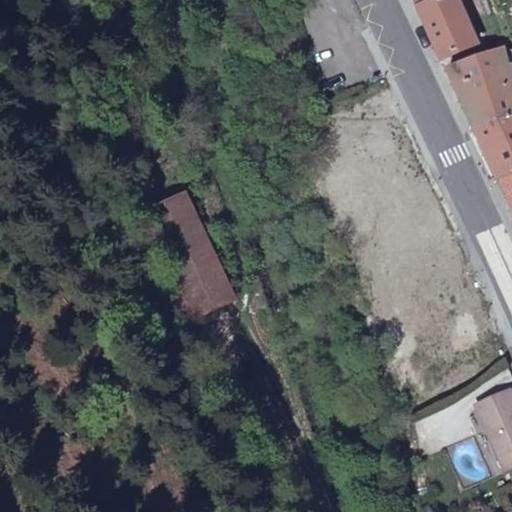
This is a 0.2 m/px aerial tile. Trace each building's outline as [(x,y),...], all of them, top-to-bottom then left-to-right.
[(414,0),(420,12),(447,0),(414,0)] [(456,0),(447,0),(420,12),(443,61),(476,44),(456,0)] [(204,27),(173,28),(174,45),(204,45),(204,27)] [(446,69),(499,185),(511,179),(511,71),(511,67),(507,68),(503,50),(446,69)] [(511,179),(499,185),(511,213),(511,179)] [(187,196),(148,214),(196,317),(234,299),(187,196)] [(511,397),(510,394),(474,409),(501,476),(511,470),(511,397)]
